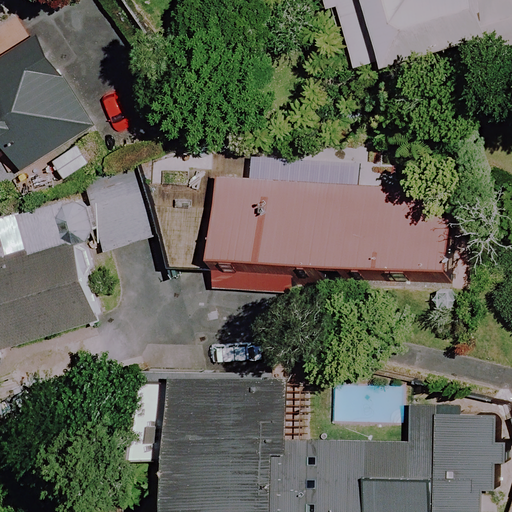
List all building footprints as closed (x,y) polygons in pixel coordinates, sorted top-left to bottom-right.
[(491,0),(330,0),(333,8),(343,5),(363,73),(501,32),(491,0)] [(0,176),(1,176),(0,174),(0,143),(5,140),(29,175),(53,158),(70,182),(102,160),(85,136),(103,124),(42,35),(0,63),(0,176)] [(224,214),(163,207),(173,268),(221,271),(220,288),(290,292),(291,261),(451,269),(455,191),(226,179),(224,214)] [(0,361),(5,360),(2,350),(95,322),(107,361),(185,338),(140,184),(24,218),(35,254),(0,263),(0,361)] [(308,440),(309,376),(190,373),(190,384),(148,383),(146,455),(187,456),(185,511),(488,511),(489,488),(502,488),(504,404),(421,402),(420,443),(308,440)]
